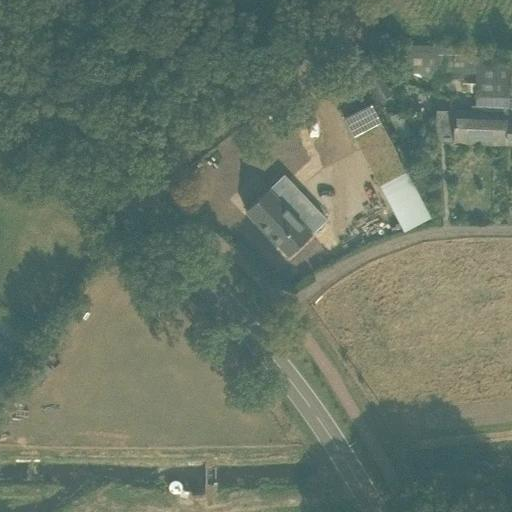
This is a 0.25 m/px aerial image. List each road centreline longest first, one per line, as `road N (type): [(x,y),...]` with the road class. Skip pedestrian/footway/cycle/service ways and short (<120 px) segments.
road 1 (tertiary): [(376,511),(275,346),(225,288),(152,226),(0,122)]
road 2 (track): [(144,184),(377,0)]
